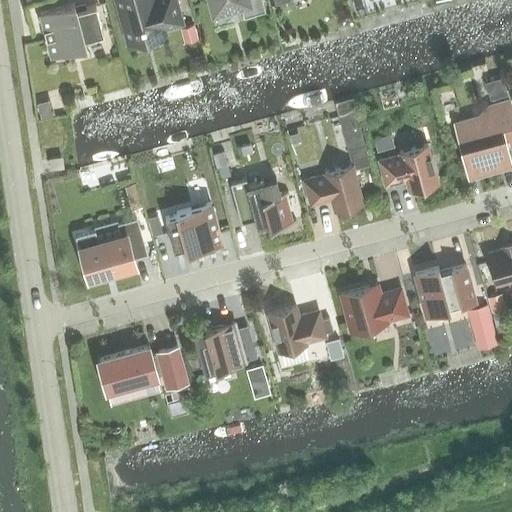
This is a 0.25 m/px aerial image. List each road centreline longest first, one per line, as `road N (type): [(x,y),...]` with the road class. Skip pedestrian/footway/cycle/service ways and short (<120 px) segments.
road 1 (residential): [(36,326),(511,196)]
road 2 (unclassified): [(36,326),(0,83)]
road 3 (unclassified): [(64,511),(36,326)]
